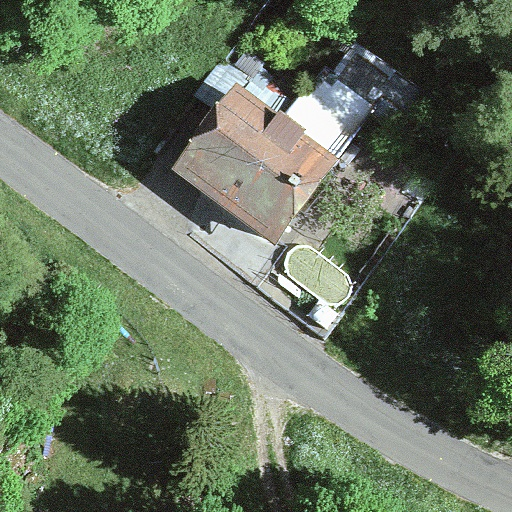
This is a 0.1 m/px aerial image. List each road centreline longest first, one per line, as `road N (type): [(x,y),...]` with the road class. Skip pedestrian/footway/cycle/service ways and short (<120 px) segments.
road 1 (tertiary): [(511,500),(287,366),(0,152)]
road 2 (track): [(287,366),(282,450),(301,511)]
